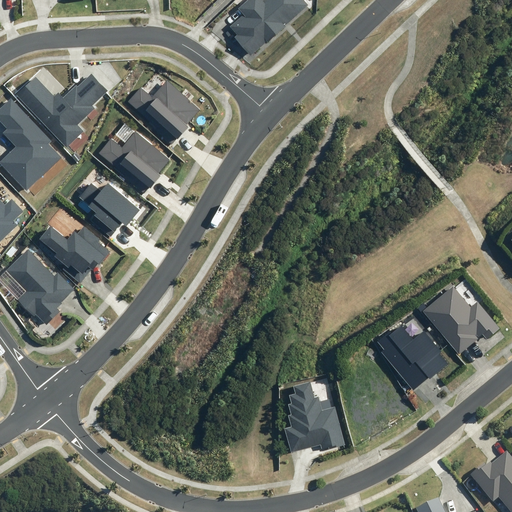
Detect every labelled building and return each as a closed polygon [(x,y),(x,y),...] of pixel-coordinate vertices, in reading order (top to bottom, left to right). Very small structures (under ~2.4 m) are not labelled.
[(263,0),(263,1),(262,0),(248,0),(239,8),(244,14),(230,27),(237,35),(234,37),(250,56),(267,41),(268,42),(285,27),(284,26),(308,5),(303,0),(263,0)] [(66,146),(83,131),(77,125),(94,109),(92,106),(108,91),(92,73),(78,86),(76,85),(63,97),(58,92),(54,96),(35,76),(17,93),(66,146)] [(186,125),(200,109),(167,79),(152,95),(141,87),(128,101),(172,143),(177,138),(178,138),(188,127),(186,125)] [(52,141),(11,98),(0,108),(0,120),(8,129),(4,133),(17,146),(0,161),(0,162),(27,191),(62,158),(49,144),(52,141)] [(158,173),(169,159),(135,132),(122,148),(111,139),(99,154),(144,190),(148,186),(151,188),(161,176),(158,173)] [(91,220),(110,236),(122,222),(127,226),(140,210),(108,183),(101,191),(91,183),(79,197),(89,205),(89,206),(97,213),(91,220)] [(5,205),(0,199),(0,242),(17,225),(14,221),(23,211),(12,199),(5,205)] [(63,269),(81,282),(92,269),(93,270),(98,264),(100,265),(111,252),(99,242),(100,240),(83,226),(77,233),(74,231),(67,239),(50,226),(39,240),(57,254),(55,256),(66,265),(63,269)] [(47,325),(60,311),(58,308),(62,304),(61,302),(75,289),(57,272),(54,275),(28,249),(6,270),(27,291),(18,300),(34,315),(36,314),(47,325)] [(423,311),(459,354),(478,339),(475,336),(477,334),(479,337),(483,334),(486,338),(499,328),(477,302),(471,307),(453,286),(423,311)] [(381,352),(413,390),(429,377),(430,379),(448,364),(440,354),(442,353),(424,331),(413,340),(402,326),(392,334),(389,331),(376,341),(383,350),(381,352)] [(284,428),(291,453),(320,445),(321,448),(329,446),(329,449),(344,445),(334,407),(331,408),(329,399),(320,401),(319,397),(314,398),(310,382),(293,386),(295,394),(290,395),(292,404),(288,405),(291,415),(288,415),(291,427),(284,428)] [(511,511),(511,458),(507,452),(493,464),(491,462),(487,466),(485,464),(471,476),(494,503),(500,499),(511,511)] [(445,511),(439,499),(416,510),(417,511),(445,511)]
